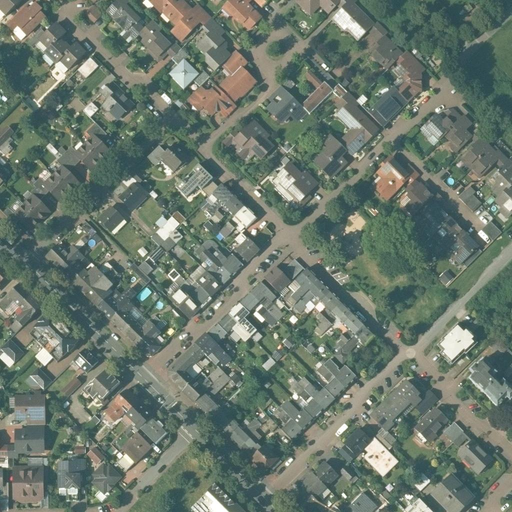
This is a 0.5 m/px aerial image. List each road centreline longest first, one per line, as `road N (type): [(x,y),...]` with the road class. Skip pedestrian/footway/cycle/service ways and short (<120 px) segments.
road 1 (residential): [(171,116),(25,259)]
road 2 (residential): [(146,378),(292,236)]
road 3 (residential): [(264,493),(409,353)]
road 4 (primary): [(25,259),(146,378)]
road 5 (residential): [(292,236),(409,353)]
road 6 (residential): [(171,116),(56,0)]
road 7 (residential): [(409,353),(511,253)]
road 8 (residential): [(409,353),(511,452)]
road 9 (residential): [(292,236),(392,139)]
road 10 (residential): [(196,427),(105,511)]
road 11 (residential): [(392,139),(478,228)]
road 12 (residential): [(292,236),(205,149)]
